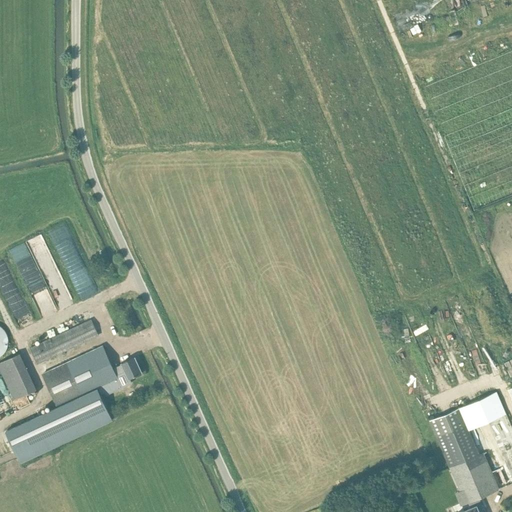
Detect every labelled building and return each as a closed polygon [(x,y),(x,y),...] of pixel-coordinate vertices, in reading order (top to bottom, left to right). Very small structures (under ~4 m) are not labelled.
[(511,179),(511,107),(444,135),(474,210),(511,193),(511,179)] [(61,247),(74,239),(66,224),(49,233),(61,254),(64,252),(61,247)] [(14,246),(38,303),(50,297),(53,303),(47,306),(49,312),(67,305),(65,301),(69,299),(42,235),(14,246)] [(37,364),(99,335),(91,318),(29,347),(37,364)] [(0,356),(2,355),(4,353),(6,350),(7,347),(8,344),(8,341),(8,338),(7,335),(6,332),(4,329),(2,327),(0,325),(0,356)] [(42,373),(57,407),(57,408),(98,389),(98,388),(99,387),(101,393),(105,392),(106,394),(132,382),(129,377),(141,371),(135,357),(122,363),(122,364),(114,367),(103,345),(42,373)] [(37,389),(20,353),(0,362),(0,369),(14,399),(37,389)] [(57,408),(57,407),(6,431),(21,462),(112,419),(98,389),(57,408)] [(469,501),(478,497),(511,482),(511,425),(497,391),(428,420),(465,503),(469,501)] [(478,497),(469,501),(471,507),(460,511),(479,511),(477,508),(482,506),(478,497)]
